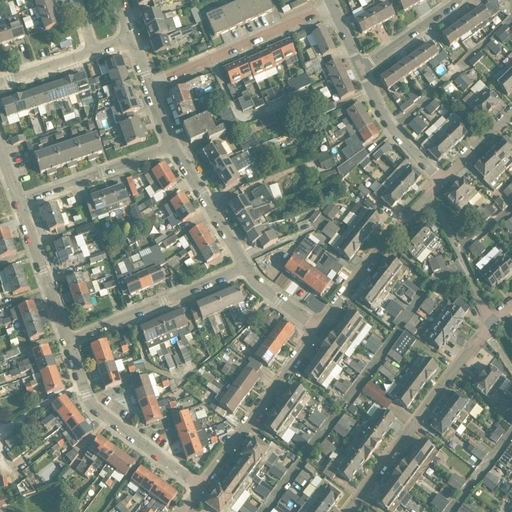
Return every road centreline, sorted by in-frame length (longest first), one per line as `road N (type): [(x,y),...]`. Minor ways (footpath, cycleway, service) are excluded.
road 1 (residential): [(349,511),(490,324)]
road 2 (residential): [(199,487),(93,408),(66,342)]
road 3 (residential): [(148,88),(330,6)]
road 4 (residential): [(317,327),(199,487)]
road 5 (residential): [(66,342),(244,268)]
road 6 (residential): [(428,196),(317,327)]
road 7 (residential): [(17,203),(171,145)]
road 8 (residential): [(66,342),(17,203)]
road 9 (residential): [(244,268),(171,145)]
road 10 (residential): [(490,324),(428,196)]
road 11 (unclassified): [(440,182),(360,69)]
